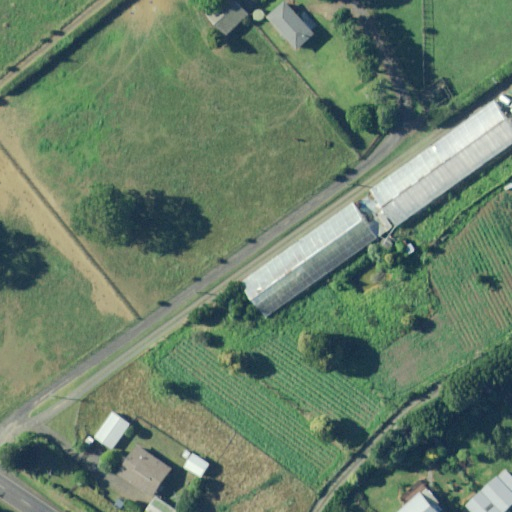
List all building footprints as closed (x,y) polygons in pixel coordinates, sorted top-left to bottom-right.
[(250,14),(237,0),(227,0),(211,16),(228,34),(250,14)] [(315,33),(287,1),(269,17),(297,48),(315,33)] [(260,5),(253,13),(260,21),(268,13),(260,5)] [(511,145),(511,122),(497,101),(372,189),(398,226),(511,145)] [(380,238),(355,202),(243,281),(268,317),(380,238)] [(132,423),(115,411),(97,436),(114,449),(132,423)] [(173,468),(139,445),(120,473),(154,496),(173,468)] [(211,463),(194,453),(186,467),(203,477),(211,463)] [(468,505),(473,511),(502,511),(483,491),(468,505)] [(441,511),(424,492),(401,511),(441,511)] [(180,511),(181,510),(158,496),(148,511),(180,511)]
